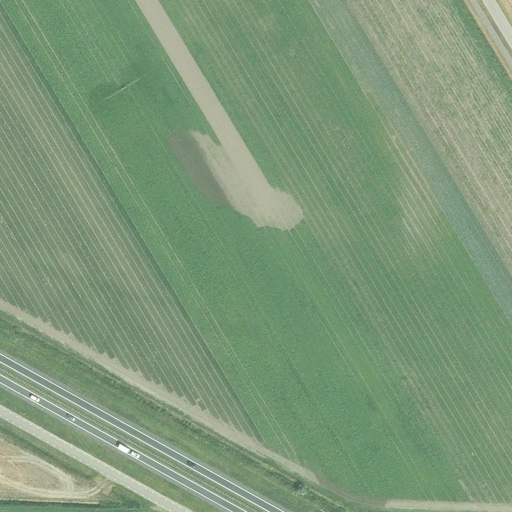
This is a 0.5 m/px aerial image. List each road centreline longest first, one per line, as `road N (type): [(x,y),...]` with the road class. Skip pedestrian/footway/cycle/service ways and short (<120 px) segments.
road 1 (trunk): [(277,511),(0,357)]
road 2 (trunk): [(0,381),(232,511)]
road 3 (unclassified): [(0,411),(180,511)]
